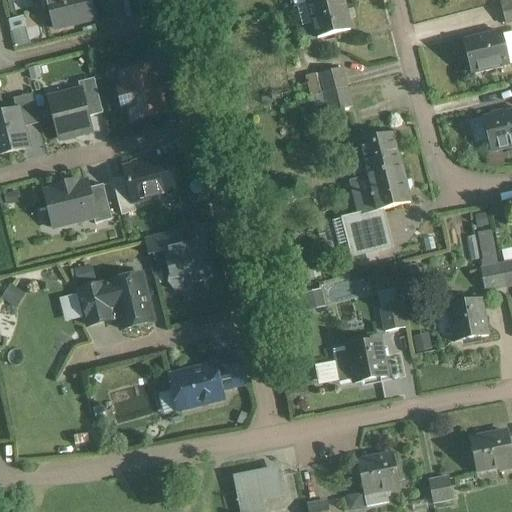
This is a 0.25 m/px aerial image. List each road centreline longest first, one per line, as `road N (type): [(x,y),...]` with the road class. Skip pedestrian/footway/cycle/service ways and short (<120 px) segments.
road 1 (residential): [(275,438),(0,477)]
road 2 (residential): [(511,389),(275,438)]
road 3 (residential): [(511,183),(482,183),(454,171),(441,154),(401,0)]
road 4 (residential): [(195,121),(241,318)]
road 5 (residential): [(195,121),(12,167)]
road 6 (residential): [(170,16),(27,52)]
road 7 (residential): [(241,318),(105,350)]
road 8 (residential): [(241,318),(275,438)]
